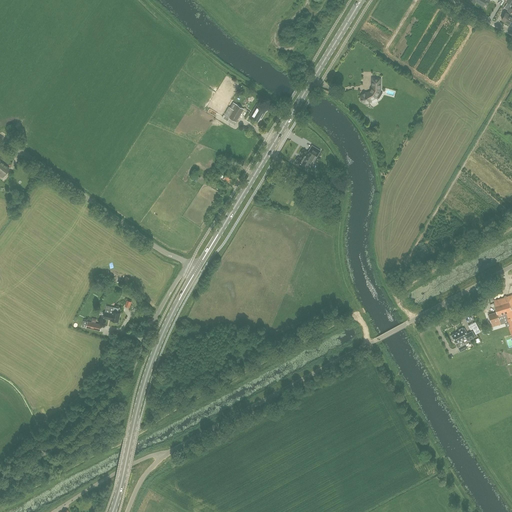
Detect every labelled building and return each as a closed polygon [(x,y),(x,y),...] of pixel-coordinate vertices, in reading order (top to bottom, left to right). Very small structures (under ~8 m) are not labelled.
[(506,22),(511,11),(511,9),(509,7),(506,13),(501,20),(506,22)] [(371,101),(371,100),(376,97),(380,91),(380,79),(372,79),(372,89),(370,92),(367,93),(366,93),(365,93),(364,94),(363,94),(362,95),(361,96),(361,97),(361,98),(361,99),(361,100),(361,101),(362,102),(363,102),(363,103),(364,103),(365,103),(366,104),(367,103),(368,103),(369,103),(370,102),(371,101)] [(253,93),(250,97),(259,102),(261,98),(253,93)] [(229,118),(228,121),(234,125),(244,109),(233,103),(230,108),(229,107),(224,115),(229,117),(229,118)] [(259,107),(257,110),(255,108),(251,114),(249,117),(255,121),(256,120),(258,121),(260,117),(262,118),(266,111),(259,107)] [(312,145),(308,151),(315,156),(317,157),(321,151),(312,145)] [(295,162),(295,163),(303,168),(307,162),(305,161),(307,159),(308,160),(311,154),(303,149),(302,150),(301,151),(300,153),(300,154),(300,155),(301,156),(300,158),(298,157),(298,158),(296,158),(295,160),(295,162)] [(4,164),(0,168),(0,174),(0,175),(2,177),(9,169),(4,164)] [(237,176),(228,171),(223,179),(232,185),(237,176)] [(318,191),(322,184),(317,181),(316,183),(313,188),(318,191)] [(321,189),(317,196),(322,199),(326,192),(321,189)] [(126,277),(122,286),(128,289),(131,283),(129,282),(131,279),(126,277)] [(508,299),(507,299),(506,296),(504,297),(504,296),(504,298),(500,299),(496,300),(495,299),(494,300),(493,299),(494,303),(496,312),(489,315),(491,323),(499,320),(498,317),(511,312),(508,299)] [(118,322),(119,317),(120,317),(121,315),(120,314),(120,313),(118,313),(119,309),(114,307),(113,312),(112,312),(112,314),(110,313),(105,312),(104,318),(110,320),(115,321),(115,322),(117,323),(118,322)] [(88,322),(86,328),(100,331),(101,325),(88,322)] [(469,324),(471,329),(475,328),(476,333),(481,332),(477,322),(469,324)] [(460,344),(461,346),(465,344),(464,342),(467,341),(475,337),(472,331),(467,334),(464,328),(463,329),(462,328),(459,330),(459,331),(451,335),(451,336),(450,336),(452,340),(453,339),(455,343),(457,346),(460,344)]
